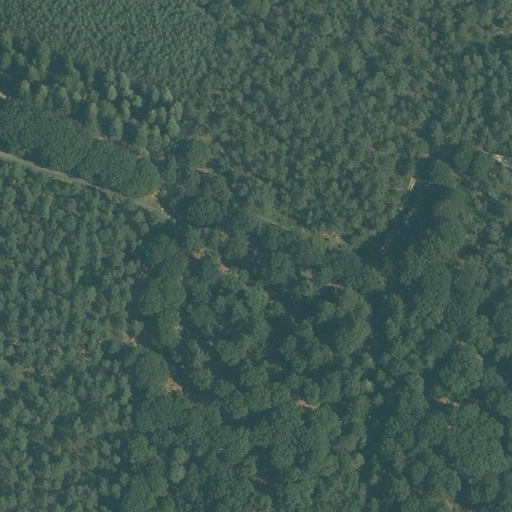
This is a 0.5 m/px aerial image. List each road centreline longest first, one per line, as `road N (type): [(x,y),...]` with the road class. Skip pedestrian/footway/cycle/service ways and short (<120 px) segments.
road 1 (unclassified): [(511,389),(343,258),(0,109)]
road 2 (unknown): [(179,0),(356,118),(424,144),(511,160)]
road 3 (track): [(169,182),(145,511)]
road 4 (track): [(240,511),(213,435),(195,418),(114,364),(0,341)]
road 5 (track): [(370,274),(477,0)]
